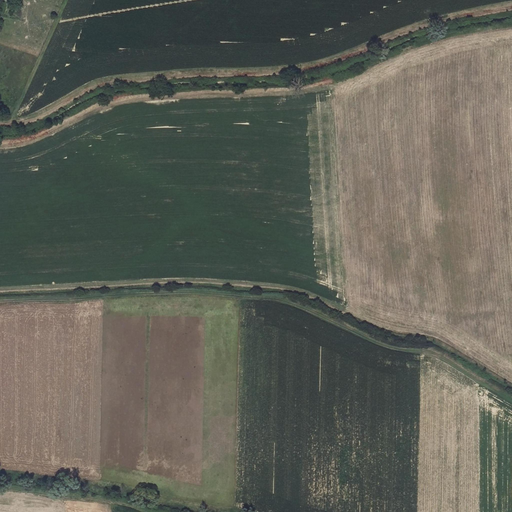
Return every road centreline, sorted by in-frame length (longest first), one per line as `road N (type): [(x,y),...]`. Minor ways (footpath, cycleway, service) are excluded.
road 1 (track): [(0,122),(42,112),(99,81),(295,67),(419,23),(511,3)]
road 2 (track): [(148,511),(0,486)]
